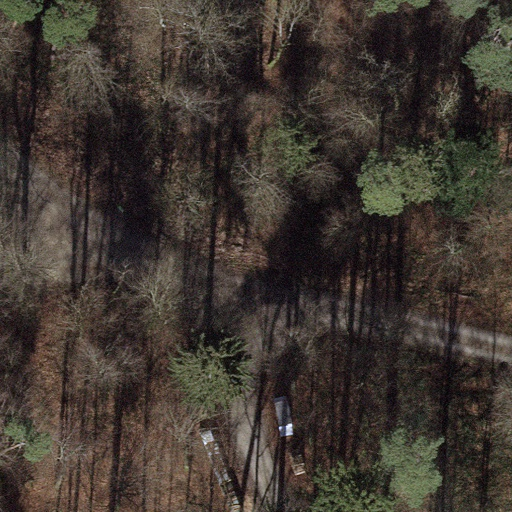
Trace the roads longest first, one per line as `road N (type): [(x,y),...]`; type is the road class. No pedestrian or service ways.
road 1 (track): [(0,221),(511,356)]
road 2 (track): [(150,261),(235,333),(251,441),(288,511)]
road 3 (track): [(0,150),(150,261)]
road 4 (track): [(0,274),(150,261)]
